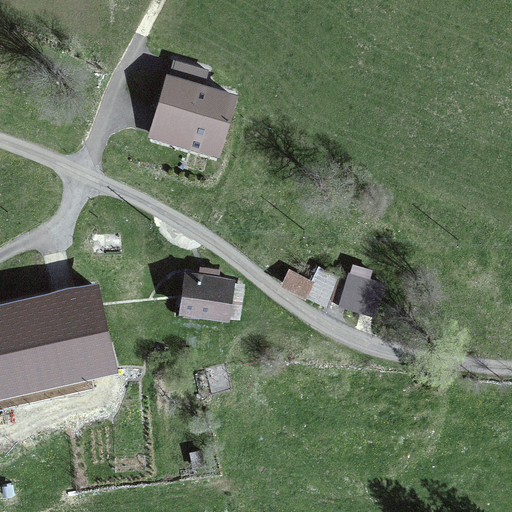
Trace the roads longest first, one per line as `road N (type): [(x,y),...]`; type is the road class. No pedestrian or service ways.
road 1 (unclassified): [(511,371),(407,363),(337,337),(194,233),(81,176),(0,149)]
road 2 (track): [(81,176),(115,83),(162,0)]
